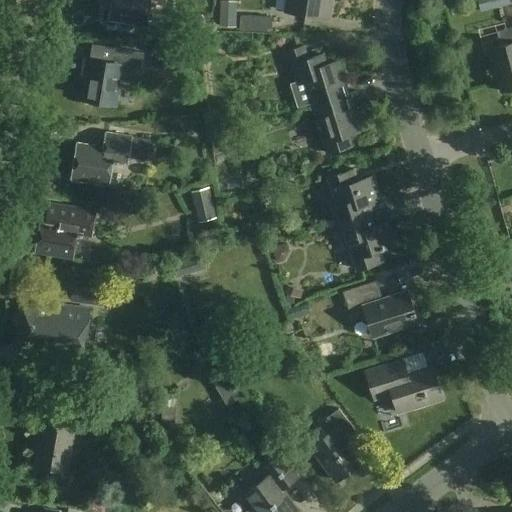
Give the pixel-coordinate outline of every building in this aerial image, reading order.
[(166,0),(111,0),(108,21),(147,27),(151,3),(166,6),(166,0)] [(288,0),(287,11),(328,17),(330,0),(288,0)] [(511,27),(497,31),(500,45),(491,48),(502,91),(511,88),(511,27)] [(305,81),(313,107),(348,96),(337,61),(326,64),(323,54),(309,58),(305,45),(280,53),(284,67),(292,65),(298,83),(305,81)] [(87,76),(83,100),(116,106),(120,80),(133,83),(135,67),(141,68),(144,52),(112,47),(110,62),(87,58),(84,75),(87,76)] [(348,96),(313,107),(317,119),(309,121),(315,139),(323,136),(328,153),(351,145),(348,135),(359,131),(348,96)] [(152,135),(155,120),(107,124),(103,146),(76,142),(70,180),(110,186),(114,161),(128,164),(129,158),(145,160),(148,139),(152,135)] [(332,206),(338,225),(376,213),(372,201),(380,198),(373,176),(357,181),(353,170),(328,177),(337,204),(332,206)] [(214,188),(197,193),(205,222),(223,217),(214,188)] [(97,209),(69,205),(50,202),(47,216),(40,215),(34,253),(74,259),(78,235),(93,237),(97,209)] [(376,213),(338,225),(344,243),(348,242),(357,269),(382,261),(378,250),(394,245),(387,223),(379,225),(376,213)] [(214,262),(183,271),(194,312),(225,303),(214,262)] [(382,298),(377,280),(343,291),(350,314),(364,310),(365,316),(367,316),(373,333),(393,327),(394,330),(417,323),(411,305),(413,304),(408,290),(382,298)] [(90,309),(32,300),(32,305),(26,304),(21,338),(30,339),(27,354),(81,362),(90,309)] [(407,374),(403,360),(366,371),(375,399),(392,393),(398,412),(442,398),(432,366),(407,374)] [(87,410),(61,405),(58,419),(42,416),(34,465),(67,471),(75,428),(84,429),(87,410)] [(362,461),(348,442),(358,434),(339,408),(320,423),(328,434),(311,447),(336,480),(362,461)] [(298,476),(281,453),(261,468),(268,476),(245,494),(258,511),(294,511),(298,509),(282,488),(298,476)]
